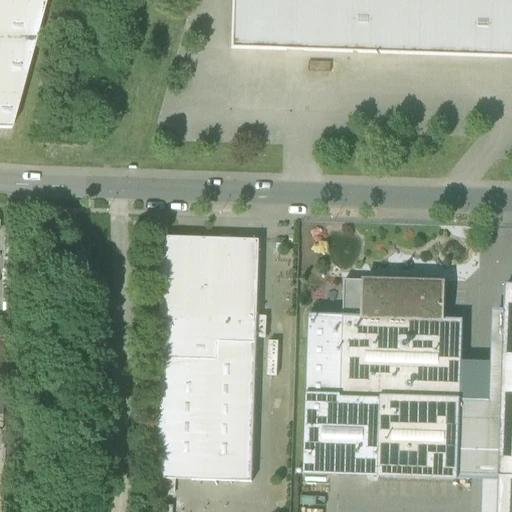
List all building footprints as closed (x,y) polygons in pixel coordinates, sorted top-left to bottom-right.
[(0,0),(0,129),(12,130),(46,0),(0,0)] [(511,59),(511,0),(232,0),(231,50),(511,59)] [(153,481),(253,484),(260,242),(160,239),(153,481)] [(364,318),(365,282),(345,282),(344,317),(364,318)] [(365,282),(364,318),(440,320),(440,309),(444,309),(445,285),(365,282)] [(511,479),(511,310),(506,311),(503,404),(500,479),(511,479)] [(503,404),(506,311),(493,311),(492,364),(491,403),(503,404)] [(341,401),(344,317),(311,316),(305,476),(379,479),(380,459),(364,458),(366,402),(341,401)] [(444,321),(440,320),(364,318),(344,317),(341,401),(366,402),(364,458),(380,459),(379,479),(459,481),(461,402),(463,363),(464,321),(444,321)] [(492,364),(463,363),(461,402),(491,403),(492,364)] [(491,403),(461,402),(459,481),(484,482),(500,482),(500,479),(503,404),(491,403)] [(511,511),(511,479),(500,479),(500,482),(498,511),(511,511)] [(498,511),(500,482),(484,482),(482,511),(498,511)]
